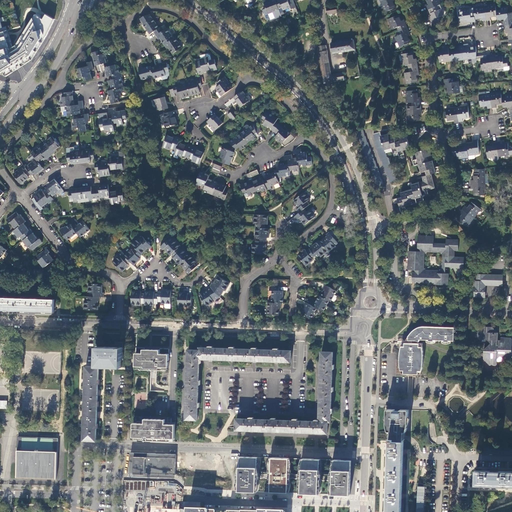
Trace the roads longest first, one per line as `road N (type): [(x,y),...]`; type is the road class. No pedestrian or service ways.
road 1 (tertiary): [(188,0),(312,109),(339,155),(363,229)]
road 2 (tertiary): [(372,227),(348,151),(317,106),(199,0)]
road 3 (residential): [(363,504),(142,498),(134,511)]
road 4 (residential): [(116,446),(348,454)]
road 5 (residential): [(252,77),(179,12),(153,6),(123,25)]
road 6 (residential): [(372,227),(453,200),(458,182),(440,135)]
road 7 (residential): [(279,257),(322,223),(333,199),(328,165),(306,136)]
road 8 (residential): [(19,195),(72,263),(121,284)]
road 9 (residential): [(119,323),(243,327)]
road 10 (tertiary): [(365,455),(364,335)]
